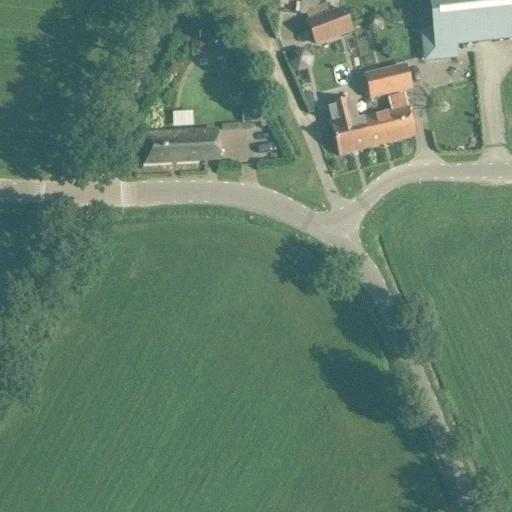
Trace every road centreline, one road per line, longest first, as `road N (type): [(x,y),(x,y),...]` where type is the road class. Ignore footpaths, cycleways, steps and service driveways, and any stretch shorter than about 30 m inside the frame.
road 1 (unclassified): [(468,511),(363,260),(339,240)]
road 2 (track): [(241,0),(315,150),(339,240)]
road 3 (unclassified): [(339,240),(283,207),(226,194),(91,193)]
road 4 (unclassified): [(0,395),(91,193)]
road 5 (unclassified): [(91,193),(171,0)]
road 6 (unclassified): [(511,170),(395,176),(378,186),(339,240)]
